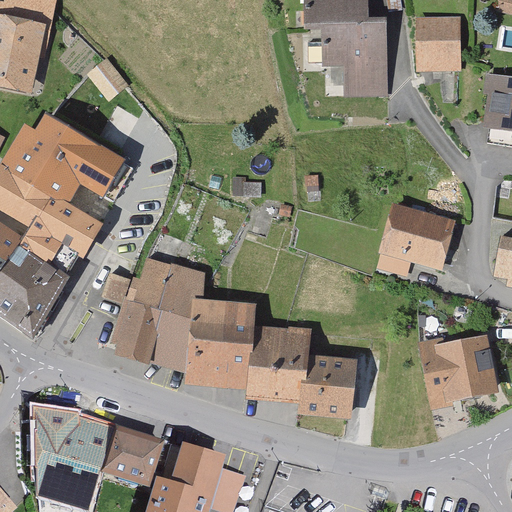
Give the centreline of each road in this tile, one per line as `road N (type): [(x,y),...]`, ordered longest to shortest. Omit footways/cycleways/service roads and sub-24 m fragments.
road 1 (residential): [(25,353),(222,425),(389,470),(475,454)]
road 2 (unknown): [(168,150),(25,353)]
